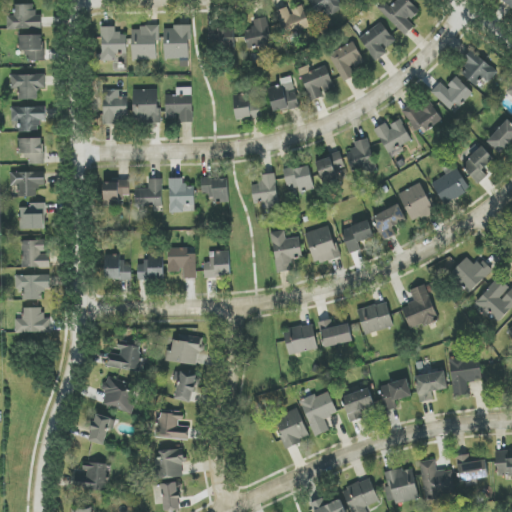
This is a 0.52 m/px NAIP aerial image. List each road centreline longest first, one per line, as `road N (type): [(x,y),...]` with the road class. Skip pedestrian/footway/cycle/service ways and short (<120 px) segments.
road 1 (residential): [(40,511),(81,310),(76,0)]
road 2 (residential): [(81,310),(234,305),(354,281),(443,240),(511,184)]
road 3 (residential): [(76,153),(215,150),(314,129),(402,77),(466,10)]
road 4 (residential): [(223,511),(386,441),(511,421)]
road 5 (residential): [(230,509),(216,464),(234,305)]
